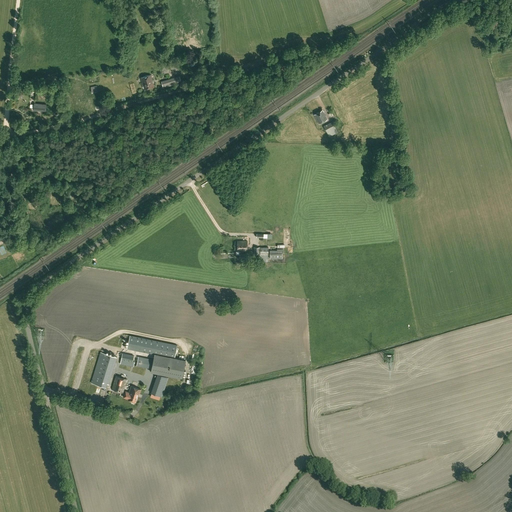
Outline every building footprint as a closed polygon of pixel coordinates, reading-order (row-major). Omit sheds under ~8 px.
[(154,86),(151,75),(140,78),(144,89),(154,86)] [(163,87),(177,83),(179,82),(178,77),(176,77),(175,77),(161,81),(163,87)] [(34,103),(33,110),(46,111),(47,104),(34,103)] [(327,119),(322,110),(314,114),(319,124),(327,119)] [(332,121),(324,126),(327,132),(336,128),(332,121)] [(247,250),(247,241),(237,241),(237,250),(247,250)] [(259,254),(259,256),(259,258),(260,258),(260,261),(268,261),(268,255),(269,255),(268,247),(260,247),(254,247),(254,254),(259,254)] [(270,259),(283,258),(282,249),(277,249),(277,250),(270,250),(270,259)] [(127,348),(154,354),(175,358),(177,345),(130,336),(127,348)] [(101,352),(91,383),(106,387),(107,383),(109,384),(117,357),(115,357),(101,352)] [(133,366),(134,361),(133,360),(134,355),(122,353),(120,363),(133,366)] [(186,360),(175,358),(154,354),(153,359),(151,369),(151,372),(182,378),(186,360)] [(140,366),(151,369),(153,359),(138,356),(136,368),(136,370),(139,370),(140,366)] [(157,374),(151,393),(162,397),(169,377),(157,374)] [(123,392),(127,379),(116,376),(112,389),(123,392)] [(131,385),(129,392),(125,391),(123,397),(128,399),(135,401),(138,394),(139,394),(141,389),(131,385)]
